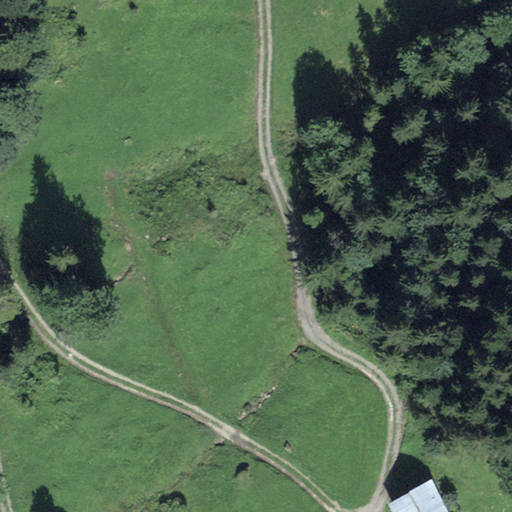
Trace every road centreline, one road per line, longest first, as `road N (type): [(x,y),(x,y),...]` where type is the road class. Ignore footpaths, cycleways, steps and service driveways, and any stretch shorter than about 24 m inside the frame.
road 1 (track): [(261,0),(259,136),(292,228),(307,325),(321,344),(381,378),(392,402),(390,462),(374,511)]
road 2 (track): [(339,511),(300,476),(212,419),(57,346),(0,263)]
road 3 (track): [(132,223),(212,419)]
